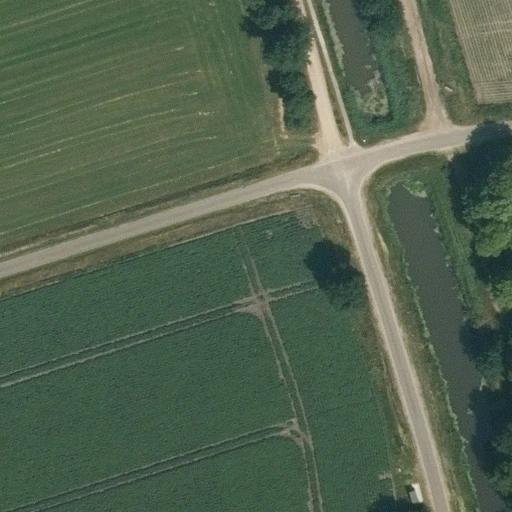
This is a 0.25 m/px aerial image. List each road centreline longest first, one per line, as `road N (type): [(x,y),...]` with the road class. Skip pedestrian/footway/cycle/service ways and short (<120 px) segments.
road 1 (track): [(398,0),(511,390)]
road 2 (unclassified): [(438,511),(411,395),(337,164)]
road 3 (unclassified): [(337,164),(0,270)]
road 4 (unclassified): [(337,164),(441,137),(511,129)]
road 5 (track): [(286,0),(337,164)]
